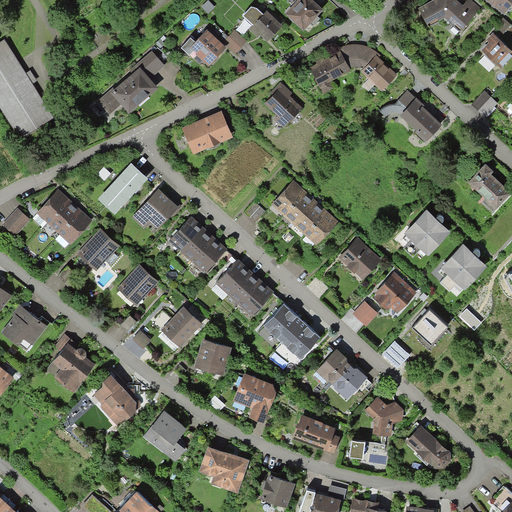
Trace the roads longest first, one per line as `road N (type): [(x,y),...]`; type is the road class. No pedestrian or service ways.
road 1 (residential): [(0,257),(193,409),(268,449),(433,491),(463,490),(490,464)]
road 2 (residential): [(138,136),(490,464)]
road 3 (residential): [(138,136),(363,22)]
road 4 (residential): [(363,22),(511,158)]
road 5 (residential): [(0,196),(138,136)]
